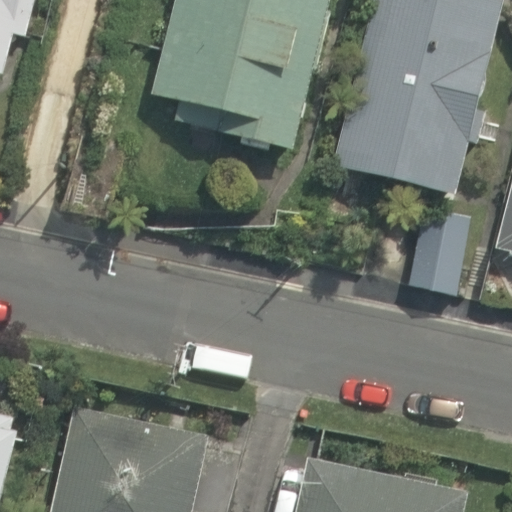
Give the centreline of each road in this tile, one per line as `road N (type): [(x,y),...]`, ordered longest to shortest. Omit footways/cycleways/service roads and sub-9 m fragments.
road 1 (residential): [(0,278),(511,383)]
road 2 (unknown): [(287,337),(240,511)]
